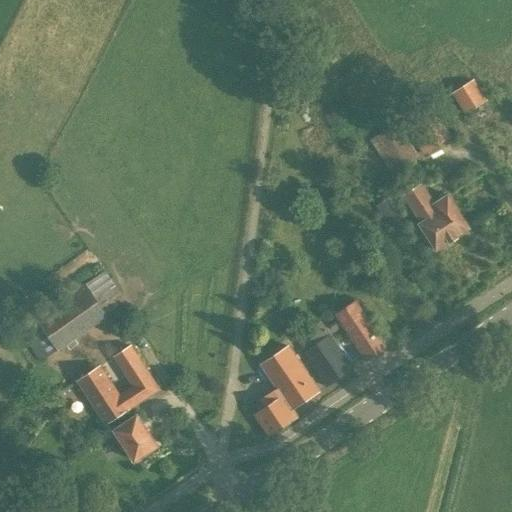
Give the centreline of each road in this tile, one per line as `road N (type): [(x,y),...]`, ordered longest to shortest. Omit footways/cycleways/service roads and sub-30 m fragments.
road 1 (unclassified): [(259,0),(267,98),(219,465),(239,496)]
road 2 (secondary): [(239,496),(511,317)]
